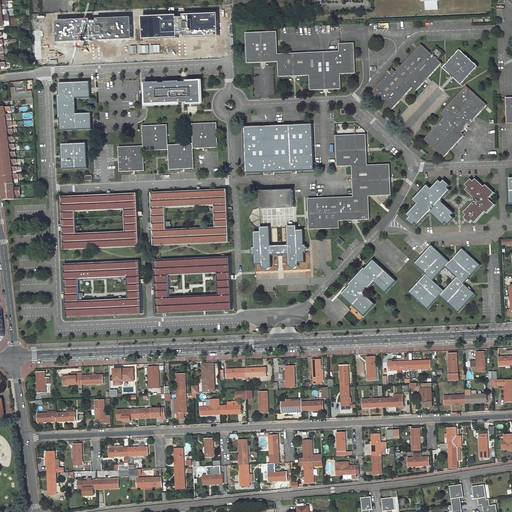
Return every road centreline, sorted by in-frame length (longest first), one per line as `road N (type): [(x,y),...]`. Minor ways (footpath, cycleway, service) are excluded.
road 1 (residential): [(511,415),(27,437)]
road 2 (residential): [(109,511),(511,465)]
road 3 (residential): [(52,189),(62,325),(239,317)]
road 4 (tertiary): [(270,344),(15,357)]
road 5 (tertiary): [(511,333),(295,342)]
road 6 (residential): [(47,70),(226,63),(230,93)]
road 7 (residential): [(52,189),(233,180)]
road 8 (residential): [(233,180),(326,177),(323,100)]
road 9 (residential): [(388,218),(312,301),(281,316)]
road 10 (residential): [(233,180),(239,317)]
road 11 (residential): [(0,232),(15,357)]
road 12 (residential): [(388,218),(420,237),(484,235),(503,221)]
